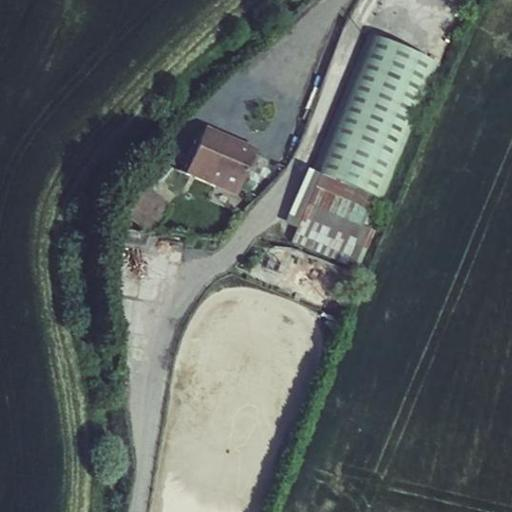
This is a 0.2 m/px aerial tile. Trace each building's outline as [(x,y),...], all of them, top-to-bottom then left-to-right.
[(387,215),(451,56),(380,27),(325,162),(335,166),(308,234),(359,255),(360,251),(373,256),(390,216),(387,215)] [(186,175),(218,188),(222,181),(240,188),(257,149),(207,126),(186,175)] [(163,162),(144,185),(154,193),(173,170),(163,162)] [(222,181),(218,188),(237,196),(240,188),(222,181)] [(154,193),(144,185),(122,213),(147,234),(171,207),(154,193)]
